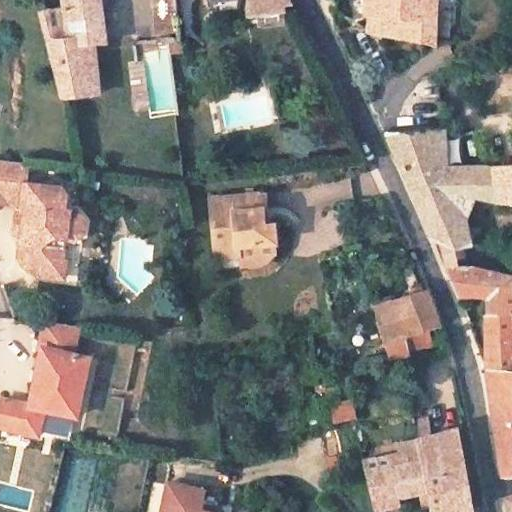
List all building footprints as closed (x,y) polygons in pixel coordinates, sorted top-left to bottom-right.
[(93,44),(104,43),(97,0),(63,0),(64,4),(66,24),(52,26),(65,94),(98,92),(93,44)] [(365,0),(366,10),(377,12),(374,33),(434,44),(435,0),(365,0)] [(66,24),(64,4),(48,7),(52,26),(66,24)] [(180,42),(168,44),(169,51),(180,51),(180,42)] [(455,163),(453,130),(388,134),(406,168),(410,179),(432,236),(437,239),(453,247),(476,246),(471,226),(478,206),(499,208),(496,201),(491,166),(455,163)] [(26,216),(23,234),(20,259),(28,270),(40,271),(42,260),(64,263),(67,239),(76,240),(82,234),(84,218),(78,211),(64,209),(67,189),(23,182),(26,163),(11,161),(0,159),(0,195),(8,197),(7,204),(22,206),(21,215),(26,216)] [(511,165),(501,166),(491,166),(496,201),(511,201),(511,165)] [(349,179),(325,183),(328,202),(352,197),(349,179)] [(234,243),(270,239),(269,225),(260,225),(259,211),(257,195),(212,199),(217,254),(235,252),(234,243)] [(266,195),(257,195),(259,211),(268,210),(266,195)] [(23,234),(26,216),(21,215),(18,214),(15,233),(23,234)] [(270,239),(234,243),(235,252),(236,265),(257,263),(262,260),(266,256),(269,250),(270,245),(270,239)] [(455,256),(453,247),(437,239),(442,255),(445,269),(456,264),(455,256)] [(40,271),(62,274),(64,263),(42,260),(40,271)] [(456,264),(445,269),(457,297),(486,298),(486,268),(472,264),(456,264)] [(486,369),(511,370),(511,274),(486,268),(486,298),(496,298),(496,313),(485,313),(484,363),(486,369)] [(424,291),(376,305),(377,307),(372,308),(373,312),(378,312),(385,340),(390,358),(408,352),(406,347),(430,340),(427,328),(437,325),(439,324),(426,291),(424,291)] [(496,298),(486,298),(485,313),(496,313),(496,298)] [(74,325),(40,320),(34,347),(37,349),(26,403),(0,398),(0,399),(0,430),(37,438),(44,410),(74,417),(87,357),(69,354),(74,325)] [(511,370),(486,369),(486,371),(503,473),(511,472),(511,370)] [(351,403),(331,407),(333,420),(354,417),(351,403)] [(401,453),(363,461),(371,496),(399,489),(400,494),(422,489),(429,488),(433,504),(434,511),(439,511),(470,505),(462,468),(454,430),(429,436),(427,425),(416,427),(418,440),(399,444),(401,453)] [(336,455),(327,457),(331,475),(340,474),(336,455)] [(165,482),(158,511),(203,511),(197,511),(202,490),(165,482)] [(429,488),(422,489),(426,505),(433,504),(429,488)] [(399,489),(371,496),(374,510),(402,504),(400,494),(399,489)]
